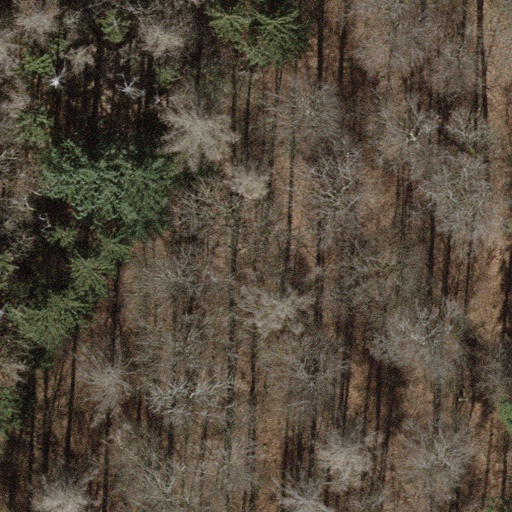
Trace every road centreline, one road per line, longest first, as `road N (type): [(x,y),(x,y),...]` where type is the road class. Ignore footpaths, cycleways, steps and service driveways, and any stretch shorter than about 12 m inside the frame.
road 1 (track): [(0,451),(285,95),(320,0)]
road 2 (track): [(285,95),(303,314),(391,484),(392,511)]
